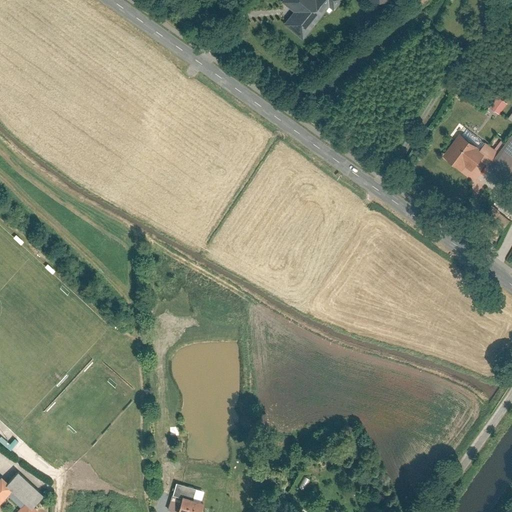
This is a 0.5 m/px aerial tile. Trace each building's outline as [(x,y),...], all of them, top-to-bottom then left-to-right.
[(343,0),(283,0),(282,2),(294,11),(284,24),(303,40),(329,7),(334,11),(343,0)] [(509,103),(499,96),(490,107),(500,114),(509,103)] [(511,114),(509,118),(511,120),(511,135),(500,151),(490,165),(511,181),(511,114)] [(461,133),(444,155),(473,179),(486,162),(490,165),(500,151),(487,140),(481,148),(461,133)] [(487,220),(478,218),(476,226),(486,227),(487,220)] [(180,434),(180,427),(170,427),(170,435),(180,434)] [(36,511),(32,507),(43,495),(18,472),(6,484),(1,479),(0,480),(0,511),(36,511)] [(206,473),(206,482),(233,480),(233,472),(206,473)] [(170,507),(181,511),(186,494),(189,484),(189,483),(178,480),(170,507)] [(189,484),(186,494),(195,496),(198,487),(189,484)] [(218,499),(219,490),(209,490),(209,498),(218,499)] [(186,494),(181,511),(185,511),(203,511),(207,500),(195,496),(186,494)]
